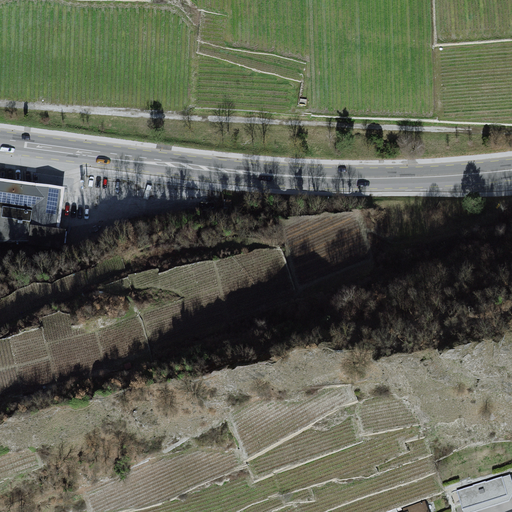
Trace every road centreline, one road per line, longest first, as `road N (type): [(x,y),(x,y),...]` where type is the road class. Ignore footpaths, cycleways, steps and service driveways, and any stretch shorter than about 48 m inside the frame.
road 1 (primary): [(511,170),(274,175),(0,142)]
road 2 (track): [(511,130),(0,103)]
